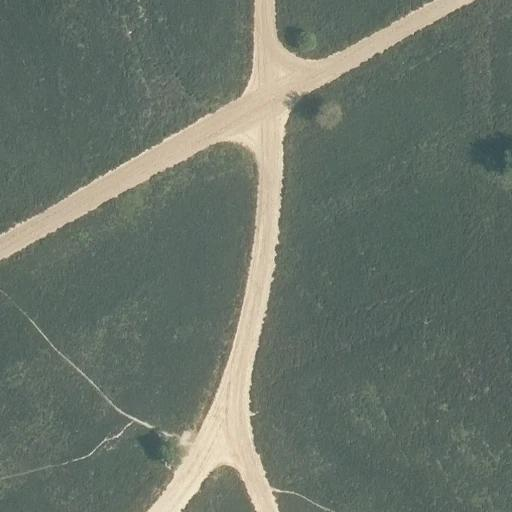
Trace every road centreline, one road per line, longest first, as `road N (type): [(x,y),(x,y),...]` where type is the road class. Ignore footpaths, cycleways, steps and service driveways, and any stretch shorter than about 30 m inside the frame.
road 1 (track): [(0,250),(266,98),(262,223),(226,412)]
road 2 (track): [(448,0),(266,98),(264,0)]
road 3 (track): [(264,511),(226,412),(154,511)]
